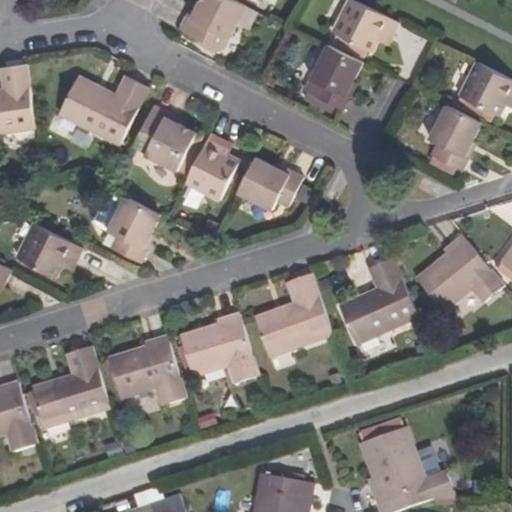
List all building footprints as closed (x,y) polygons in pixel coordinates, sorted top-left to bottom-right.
[(238,0),(199,0),(197,6),(190,19),(186,16),(180,28),(221,48),(227,36),(230,38),(247,4),(238,0)] [(384,30),(393,35),(400,22),(356,0),(348,0),(333,30),(373,51),(379,40),(384,30)] [(186,16),(190,19),(197,6),(193,3),(186,16)] [(388,45),(393,35),(384,30),(379,40),(388,45)] [(335,105),(344,109),(351,96),(348,94),(355,80),(363,62),(327,44),(301,96),(332,112),(335,105)] [(511,95),(511,94),(511,78),(476,60),(459,94),(500,115),(506,104),(511,95)] [(0,132),(36,127),(26,63),(0,67),(3,88),(0,88),(0,132)] [(117,93),(81,75),(60,114),(120,144),(150,87),(127,75),(117,93)] [(355,80),(348,94),(351,96),(358,82),(355,80)] [(165,116),(168,111),(154,104),(133,146),(147,153),(146,155),(177,170),(197,133),(178,123),(165,116)] [(466,155),(473,140),(483,123),(447,104),(429,138),(438,144),(432,154),(462,170),(469,157),(466,155)] [(181,118),(168,111),(165,116),(178,123),(181,118)] [(220,148),(224,140),(211,133),(185,183),(220,200),(241,160),(229,153),(220,148)] [(234,145),(224,140),(220,148),(229,153),(234,145)] [(477,143),(473,140),(466,155),(469,157),(477,143)] [(290,173),(276,165),(257,155),(238,192),(274,210),(279,201),(290,206),(305,177),(294,171),(290,173)] [(278,163),(276,165),(290,173),(294,171),(278,163)] [(319,192),(337,196),(343,170),(325,165),(319,192)] [(108,231),(126,196),(114,189),(109,191),(94,219),(95,225),(108,231)] [(145,246),(152,233),(161,214),(126,196),(108,231),(109,231),(118,236),(112,248),(142,262),(149,249),(145,246)] [(68,256),(77,260),(84,247),(34,222),(17,256),(57,277),(64,265),(68,256)] [(118,236),(109,231),(103,243),(112,248),(118,236)] [(156,235),(152,233),(145,246),(149,249),(156,235)] [(417,278),(430,295),(444,312),(450,308),(472,290),(484,303),(504,287),(462,236),(449,246),(452,249),(447,254),(417,278)] [(511,248),(502,263),(511,270),(511,248)] [(72,269),(77,260),(68,256),(64,265),(72,269)] [(340,306),(358,345),(420,318),(393,259),(369,269),(378,288),(340,306)] [(0,279),(6,282),(12,269),(0,263),(0,279)] [(256,316),(271,358),(334,335),(312,274),(287,282),(295,303),(256,316)] [(438,316),(444,312),(430,295),(425,300),(438,316)] [(225,322),(218,324),(181,335),(194,377),(228,366),(234,384),(259,376),(240,313),(224,318),(225,322)] [(153,345),(147,346),(109,358),(122,399),(157,389),(163,406),(187,398),(168,335),(152,340),(153,345)] [(111,409),(92,346),(66,354),(73,375),(34,386),(46,429),(111,409)] [(4,390),(0,390),(0,437),(8,435),(13,453),(38,444),(18,381),(3,386),(4,390)] [(384,436),(364,443),(376,477),(384,500),(379,502),(382,511),(397,511),(431,499),(458,499),(448,471),(426,479),(406,428),(404,429),(401,419),(381,426),(384,436)] [(257,511),(302,511),(306,497),(313,499),(316,483),(265,474),(257,511)] [(384,500),(376,477),(370,480),(379,502),(384,500)] [(159,511),(186,511),(181,494),(156,501),(159,511)] [(306,497),(302,511),(310,511),(313,499),(306,497)]
